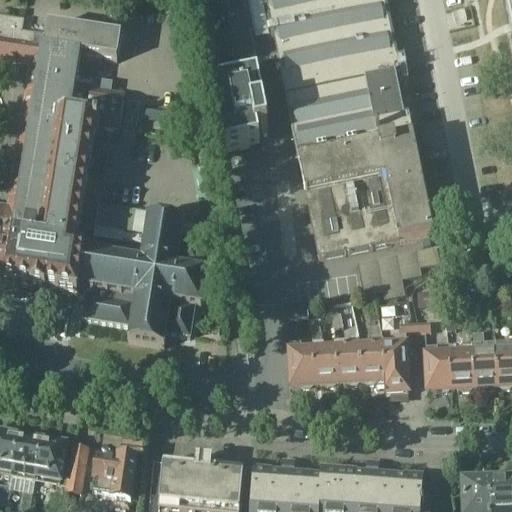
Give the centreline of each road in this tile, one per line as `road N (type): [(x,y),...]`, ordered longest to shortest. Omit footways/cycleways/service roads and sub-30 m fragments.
road 1 (residential): [(0,395),(261,428),(511,441)]
road 2 (unknown): [(268,393),(241,309),(177,0)]
